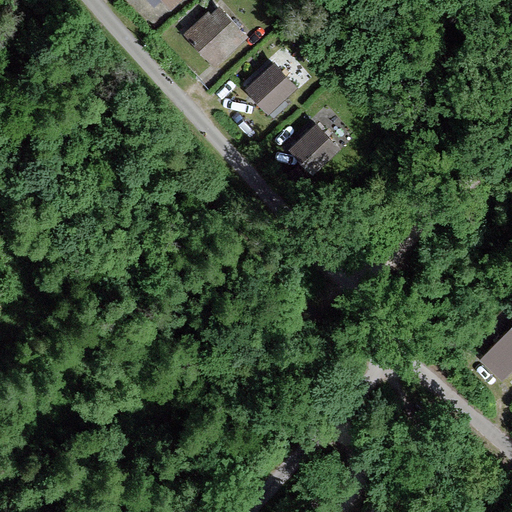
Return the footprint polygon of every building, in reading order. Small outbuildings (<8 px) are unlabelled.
[(153,0),(164,10),(175,0),(153,0)] [(245,37),(214,6),(179,40),(209,71),(245,37)] [(295,89),(267,56),(233,86),(269,127),(290,109),(282,100),(295,89)] [(336,150),(310,122),(280,151),(307,178),(336,150)] [(511,367),(511,321),(474,361),(498,383),(511,367)]
